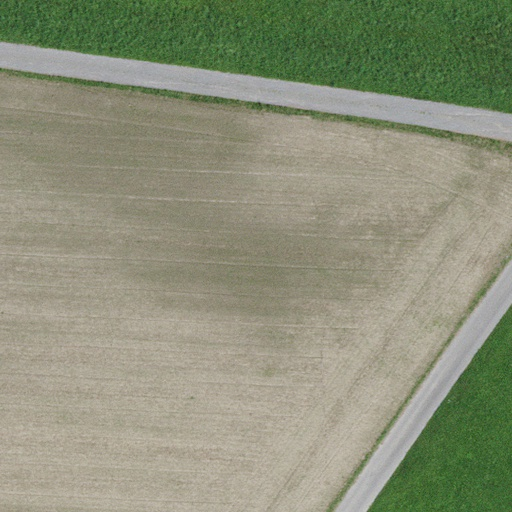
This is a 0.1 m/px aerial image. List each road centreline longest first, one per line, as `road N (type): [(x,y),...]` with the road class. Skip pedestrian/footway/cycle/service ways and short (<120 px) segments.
road 1 (track): [(0,58),(511,129)]
road 2 (residential): [(511,280),(350,511)]
